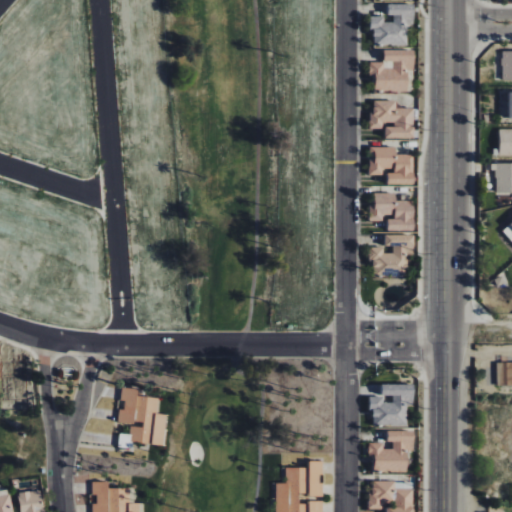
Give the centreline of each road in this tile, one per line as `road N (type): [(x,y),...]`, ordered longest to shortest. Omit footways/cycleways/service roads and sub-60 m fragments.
road 1 (secondary): [(449,0),(443,511)]
road 2 (residential): [(346,0),(345,511)]
road 3 (residential): [(0,324),(71,344),(346,346)]
road 4 (residential): [(124,346),(99,0)]
road 5 (residential): [(44,339),(47,410),(61,471)]
road 6 (residential): [(61,471),(98,345)]
